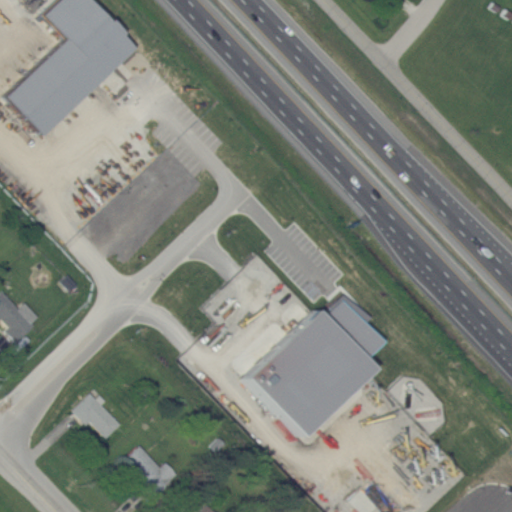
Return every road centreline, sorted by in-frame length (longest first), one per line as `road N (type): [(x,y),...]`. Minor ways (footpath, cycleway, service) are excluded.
road 1 (motorway): [(180,0),(511,349)]
road 2 (motorway): [(511,274),(253,0)]
road 3 (residential): [(511,196),(323,0)]
